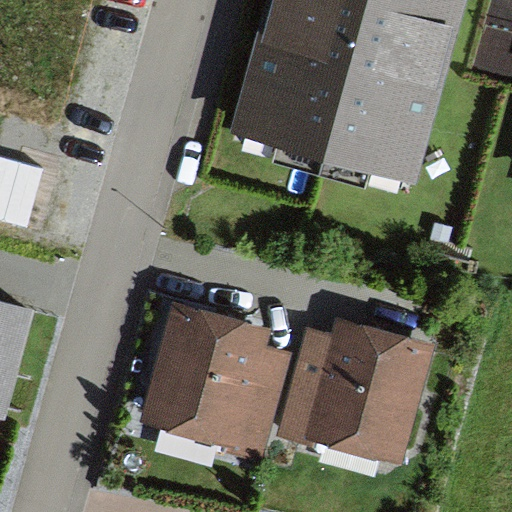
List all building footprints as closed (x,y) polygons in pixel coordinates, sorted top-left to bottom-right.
[(268,0),(232,135),(415,184),(464,0),(268,0)] [(0,151),(0,216),(33,224),(48,164),(0,151)] [(0,284),(0,398),(6,400),(32,292),(0,284)] [(271,319),(172,291),(138,412),(225,436),(223,444),(259,454),(291,343),(266,336),(271,319)] [(320,433),(401,456),(435,335),(337,307),(332,325),(305,317),(273,431),(317,443),(320,433)]
